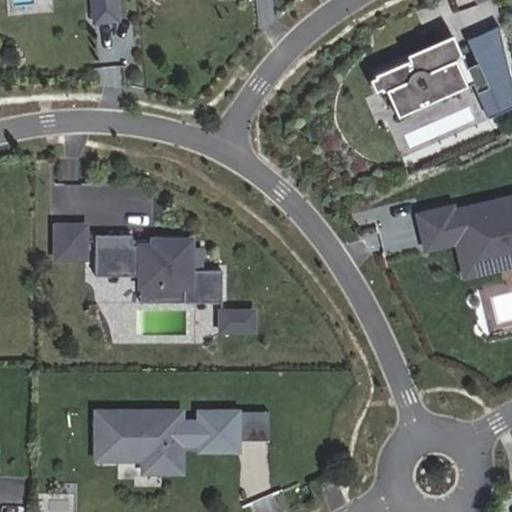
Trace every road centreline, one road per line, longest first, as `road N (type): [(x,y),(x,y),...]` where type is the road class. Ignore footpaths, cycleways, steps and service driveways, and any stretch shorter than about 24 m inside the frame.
road 1 (residential): [(418,433),(375,315),(285,192),(219,140)]
road 2 (residential): [(219,140),(95,119),(0,133)]
road 3 (residential): [(219,140),(258,86),(324,18),(354,0)]
